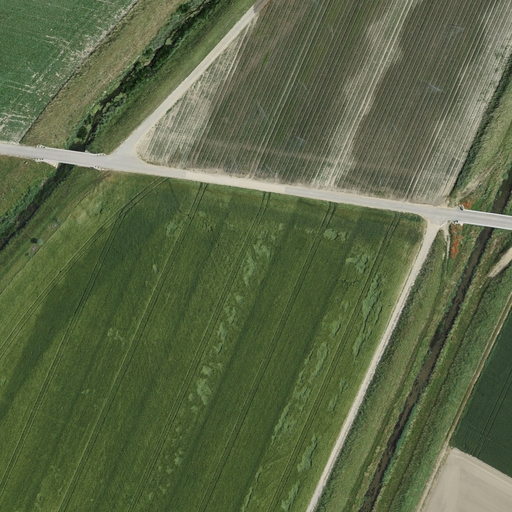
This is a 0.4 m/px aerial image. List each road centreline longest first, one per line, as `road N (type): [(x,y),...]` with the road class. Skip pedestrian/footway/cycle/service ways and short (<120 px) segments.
road 1 (track): [(511,223),(0,147)]
road 2 (track): [(310,511),(442,214)]
road 3 (track): [(113,163),(261,0)]
